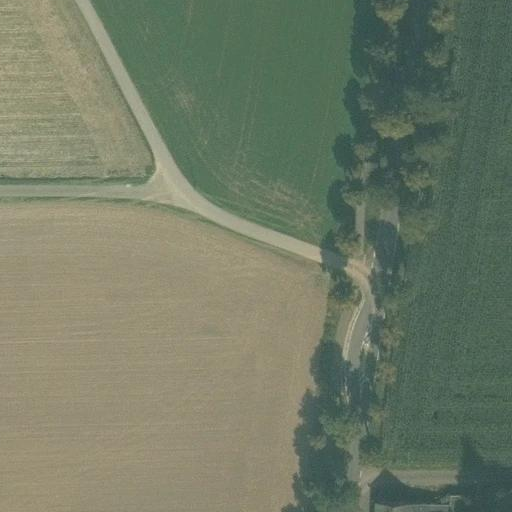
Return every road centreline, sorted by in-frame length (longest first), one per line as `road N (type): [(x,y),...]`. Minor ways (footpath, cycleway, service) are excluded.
road 1 (unclassified): [(74,0),(178,187),(209,211),(379,272)]
road 2 (tertiary): [(379,272),(423,0)]
road 3 (tertiary): [(350,483),(360,355),(379,272)]
road 4 (unclassified): [(511,478),(350,483)]
